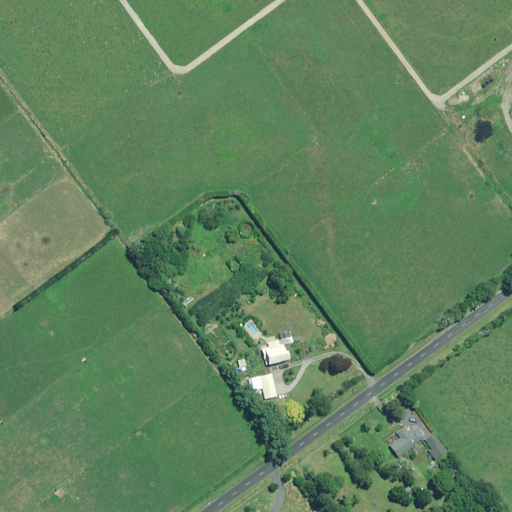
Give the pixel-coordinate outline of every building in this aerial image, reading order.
[(194,301),(190,297),(182,304),(186,308),(194,301)] [(279,345),(278,340),(267,343),(268,348),(262,349),(266,365),(289,359),(287,351),(284,352),(282,345),(279,345)] [(276,397),(271,374),(248,380),(249,383),(251,383),(253,390),(261,388),(264,400),(276,397)] [(413,432),(407,424),(395,433),(399,438),(389,446),(397,458),(408,450),(411,453),(418,449),(415,445),(423,438),(416,429),(413,432)] [(446,452),(433,433),(424,440),(430,449),(428,451),(434,460),(446,452)]
